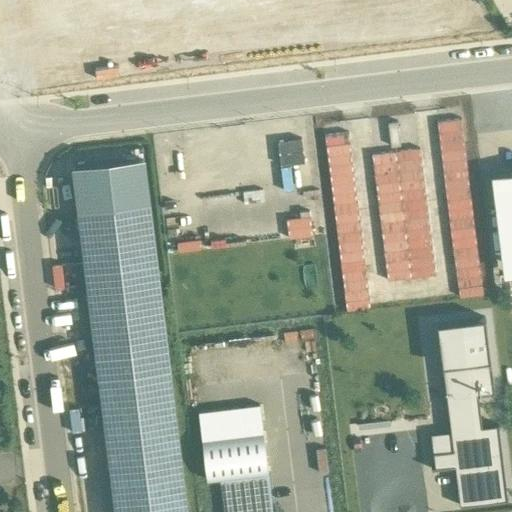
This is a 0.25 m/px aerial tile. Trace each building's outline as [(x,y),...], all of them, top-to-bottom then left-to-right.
[(482,292),(460,117),(438,119),(461,294),(482,292)] [(370,305),(348,131),(324,134),(346,308),(370,305)] [(277,136),(278,159),(302,158),(301,135),(277,136)] [(435,273),(420,146),(374,152),(389,279),(435,273)] [(144,157),(74,166),(100,379),(170,371),(144,157)] [(285,233),(309,232),(309,212),(284,213),(285,233)] [(460,502),(508,496),(499,422),(482,424),(478,390),(495,388),(487,316),(438,322),(460,502)] [(187,511),(170,371),(100,379),(116,511),(187,511)] [(223,511),(274,511),(260,403),(199,411),(207,478),(218,476),(223,511)]
